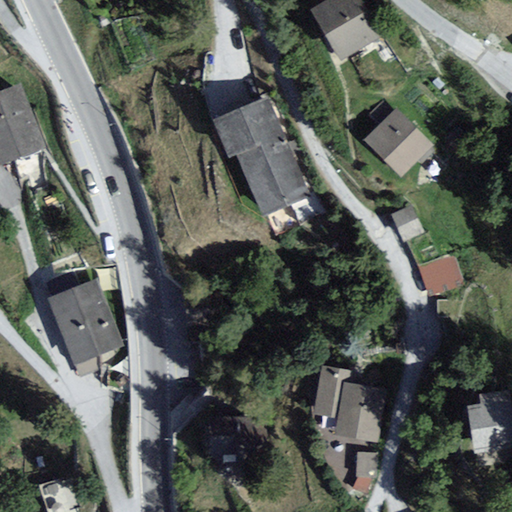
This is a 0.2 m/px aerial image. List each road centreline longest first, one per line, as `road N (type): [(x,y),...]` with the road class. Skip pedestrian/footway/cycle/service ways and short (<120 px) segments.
road 1 (residential): [(235,0),(330,176),(403,269),(422,339),(378,511)]
road 2 (tertiary): [(157,511),(143,272),(103,139),(38,0)]
road 3 (residential): [(511,77),(406,0)]
